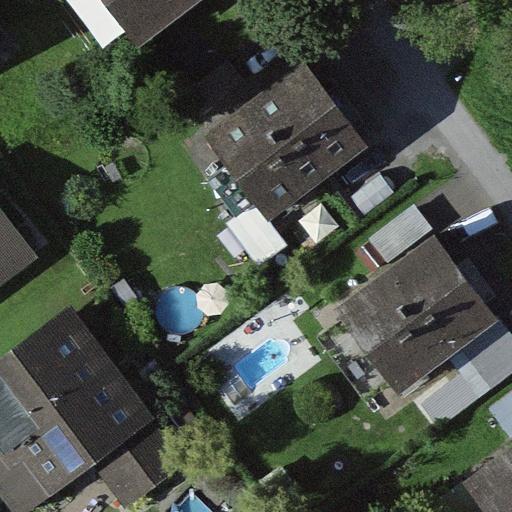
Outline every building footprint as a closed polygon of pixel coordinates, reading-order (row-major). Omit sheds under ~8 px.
[(212,0),(133,0),(160,37),(212,0)] [(0,8),(0,48),(19,34),(0,8)] [(390,137),(326,53),(233,123),(297,207),(390,137)] [(0,291),(53,252),(0,179),(0,291)] [(377,218),(390,238),(429,211),(415,192),(377,218)] [(492,326),(431,242),(339,307),(400,392),(492,326)] [(198,466),(165,422),(171,417),(89,305),(0,370),(0,382),(77,487),(111,462),(144,506),(198,466)] [(511,511),(511,448),(464,483),(485,511),(511,511)]
